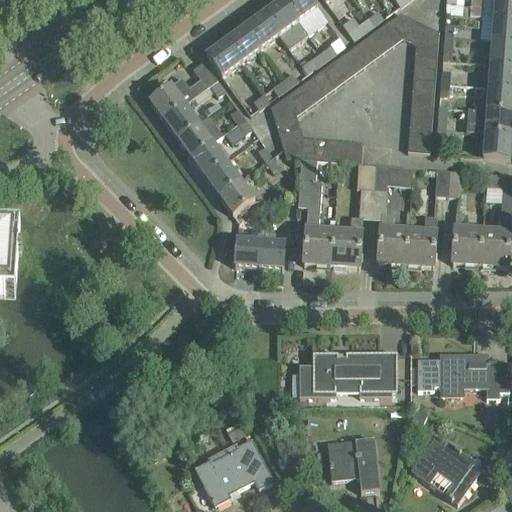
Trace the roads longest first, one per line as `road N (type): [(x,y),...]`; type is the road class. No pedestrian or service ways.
road 1 (residential): [(511,315),(227,312),(74,166),(62,138)]
road 2 (residential): [(62,138),(74,110),(220,0)]
road 3 (tertiary): [(12,83),(131,0)]
